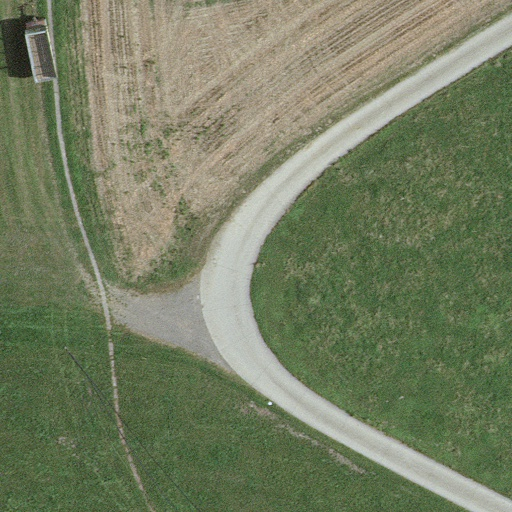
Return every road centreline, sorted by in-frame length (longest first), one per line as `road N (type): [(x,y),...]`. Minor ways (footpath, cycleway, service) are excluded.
road 1 (track): [(501,511),(276,387),(246,358),(225,315),(228,259),(249,213),(322,151),(511,31)]
road 2 (track): [(0,320),(225,315)]
